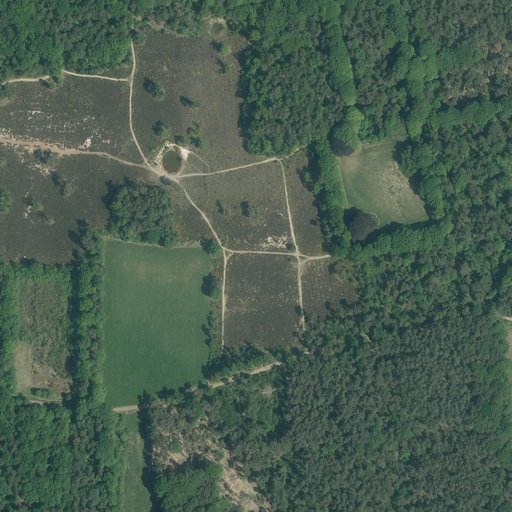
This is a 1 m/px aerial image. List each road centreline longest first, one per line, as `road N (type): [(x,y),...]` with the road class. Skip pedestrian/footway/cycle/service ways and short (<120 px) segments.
road 1 (track): [(0,400),(130,412),(310,354)]
road 2 (track): [(511,318),(457,318),(310,354)]
